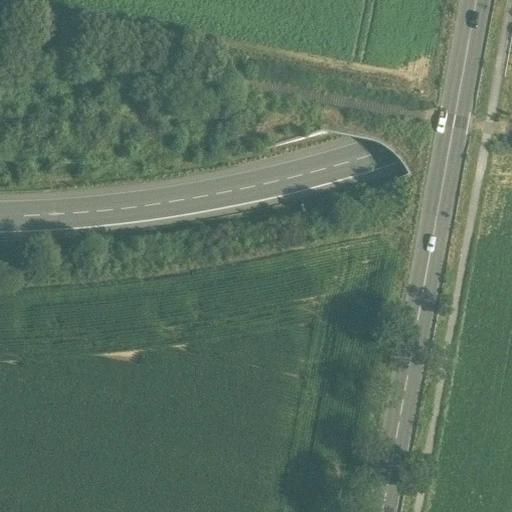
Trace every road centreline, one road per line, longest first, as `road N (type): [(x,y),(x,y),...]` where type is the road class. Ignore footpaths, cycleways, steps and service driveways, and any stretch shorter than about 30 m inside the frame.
road 1 (primary): [(0,213),(101,207),(287,174),(511,95)]
road 2 (secondary): [(381,511),(476,0)]
